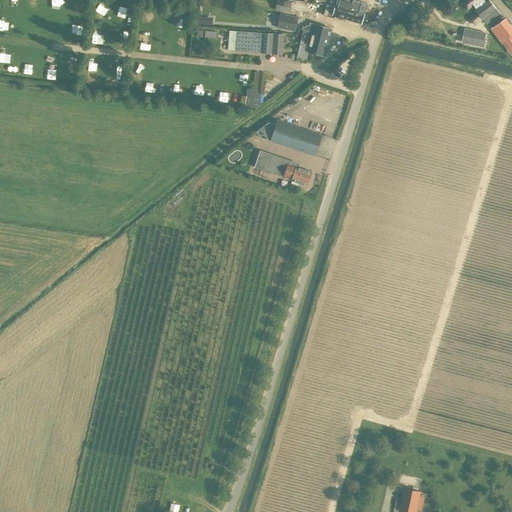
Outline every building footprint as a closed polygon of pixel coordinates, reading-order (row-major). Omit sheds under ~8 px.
[(291,2),(282,0),(276,0),(275,10),(289,13),(291,2)] [(342,8),(342,9),(364,16),(367,4),(352,0),(336,0),(335,6),(342,8)] [(489,0),(461,0),(468,10),(473,7),(482,19),(483,19),(487,24),(500,14),(489,0)] [(95,14),(106,17),(108,6),(97,4),(95,14)] [(364,16),(342,9),(341,9),(340,12),(326,9),(324,18),(340,22),(341,20),(361,25),(364,16)] [(295,32),(298,17),(279,13),(277,28),(295,32)] [(475,15),(470,20),(474,24),(479,19),(475,15)] [(511,26),(506,18),(491,28),(501,42),(502,41),(511,54),(511,26)] [(313,31),(312,33),(320,35),(319,37),(328,40),(331,28),(315,24),(309,23),(309,25),(306,25),(305,27),(302,26),(302,30),(308,31),(308,30),(313,31)] [(465,28),(463,36),(485,41),(486,33),(465,28)] [(216,31),(205,31),(205,30),(198,30),(198,36),(205,37),(215,38),(216,31)] [(100,41),(102,32),(93,31),(91,39),(100,41)] [(282,55),(283,49),(284,33),(275,33),(275,34),(273,34),(273,33),(262,32),(237,31),(236,51),(261,53),(272,54),(282,55)] [(136,44),(145,44),(145,33),(136,33),(136,44)] [(320,35),(312,33),(310,43),(301,41),(297,57),(307,60),(308,51),(324,55),(328,40),(319,37),(320,35)] [(176,34),(174,42),(184,45),(186,36),(176,34)] [(131,75),(139,75),(139,67),(131,67),(131,75)] [(263,95),(264,79),(271,80),(272,73),(254,71),(251,94),(263,95)] [(258,98),(246,96),(245,103),(257,105),(258,98)] [(260,137),(270,140),(270,141),(315,157),(323,135),(277,119),(275,124),(268,122),(256,132),(260,137)] [(292,180),(307,186),(312,172),(297,167),(297,165),(279,158),(279,157),(260,150),(254,167),(282,176),(292,179),(292,180)] [(402,511),(416,511),(421,491),(403,487),(398,511),(402,511)]
